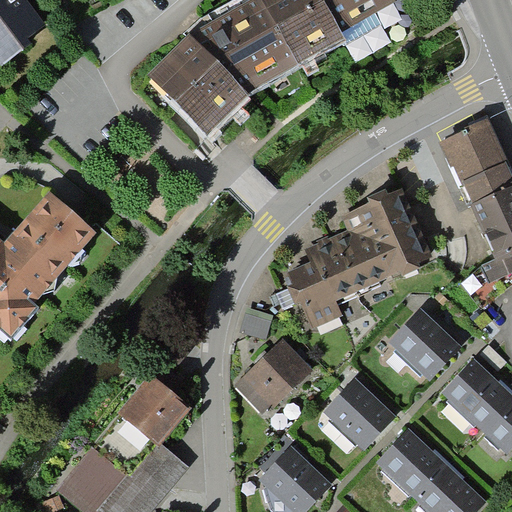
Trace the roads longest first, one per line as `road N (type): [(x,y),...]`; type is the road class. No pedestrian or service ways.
road 1 (residential): [(511,67),(381,133),(333,167),(276,214),(237,266),(217,319),(218,511)]
road 2 (track): [(229,167),(155,243),(0,435)]
road 3 (residential): [(0,115),(155,243)]
